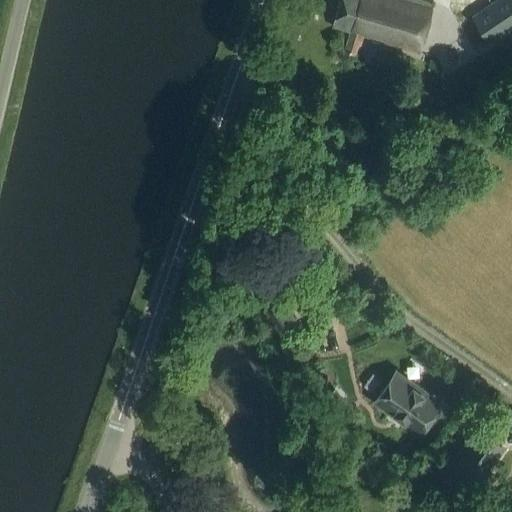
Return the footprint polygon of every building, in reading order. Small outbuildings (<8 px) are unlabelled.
[(362,44),(364,37),(418,53),(432,5),(414,0),(339,0),(332,27),(350,33),(345,51),(357,54),(360,44),(362,44)] [(511,0),(494,0),(473,14),(491,40),(511,26),(511,0)] [(262,312),(278,336),(298,322),(282,298),(262,312)] [(420,430),(440,403),(396,372),(377,399),(420,430)] [(343,406),(336,412),(340,417),(347,411),(343,406)] [(469,494),(503,446),(478,428),(443,476),(469,494)]
